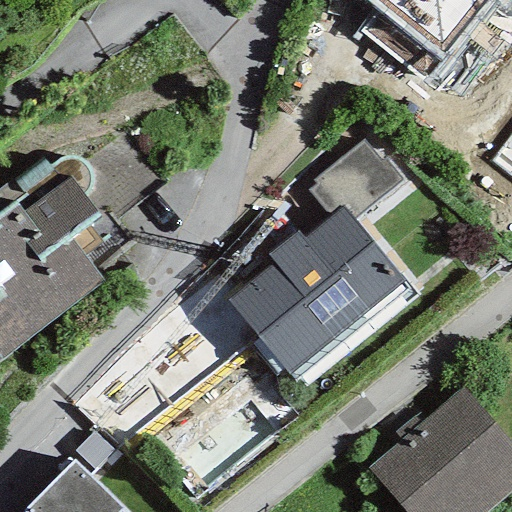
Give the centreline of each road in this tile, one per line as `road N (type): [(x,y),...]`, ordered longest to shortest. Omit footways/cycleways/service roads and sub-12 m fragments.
road 1 (residential): [(0,452),(188,258),(224,182),(273,0)]
road 2 (residential): [(511,301),(236,511)]
